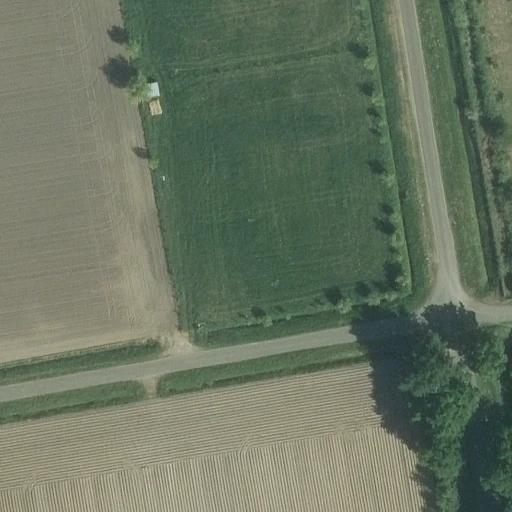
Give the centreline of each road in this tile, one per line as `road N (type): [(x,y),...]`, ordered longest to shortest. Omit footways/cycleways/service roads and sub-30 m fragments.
road 1 (unclassified): [(0,393),(454,315)]
road 2 (unclassified): [(454,315),(405,0)]
road 3 (unclassified): [(485,511),(454,315)]
